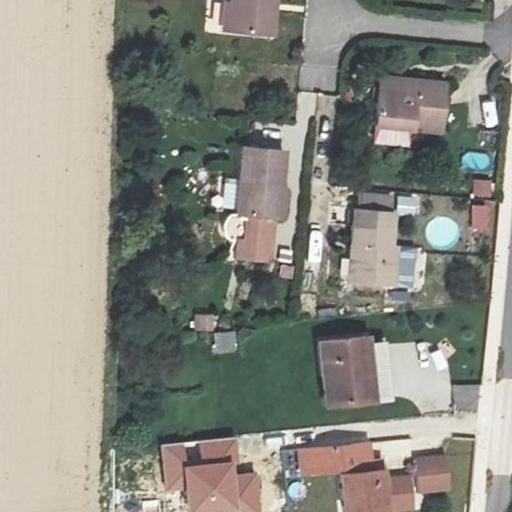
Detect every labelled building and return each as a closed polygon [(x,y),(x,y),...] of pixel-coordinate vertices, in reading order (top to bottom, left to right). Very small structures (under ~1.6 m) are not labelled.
[(276,0),(232,0),(232,3),(223,3),(221,34),(272,38),(276,0)] [(447,87),(379,79),(373,131),(442,138),(447,87)] [(286,154),(241,147),(235,218),(282,223),(286,189),(281,188),(286,154)] [(474,179),(472,196),(491,198),(493,181),(474,179)] [(416,215),(415,196),(397,197),(398,217),(416,215)] [(473,230),(489,230),(489,205),(473,205),(473,230)] [(395,214),(352,212),(348,284),(395,289),(398,250),(392,248),(395,214)] [(215,332),(216,315),(195,315),(194,331),(215,332)] [(215,353),(236,352),(235,332),(213,334),(215,353)] [(368,337),(316,342),(325,408),(387,398),(380,349),(369,349),(368,337)] [(366,442),(298,451),(301,476),(339,471),(343,511),(365,511),(411,507),(408,478),(383,481),(381,466),(370,467),(366,442)] [(416,494),(450,492),(447,455),(413,458),(416,494)]
